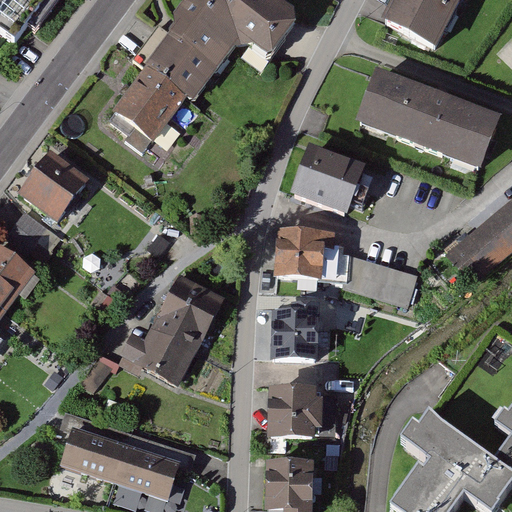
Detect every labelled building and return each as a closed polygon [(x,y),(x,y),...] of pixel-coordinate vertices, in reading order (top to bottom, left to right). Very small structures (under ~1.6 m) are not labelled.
[(0,0),(0,36),(12,47),(50,0),(0,0)] [(158,0),(187,22),(108,122),(150,155),(236,45),(263,66),(299,20),(273,0),(158,0)] [(469,0),(394,0),(379,28),(438,59),(469,0)] [(475,183),(505,108),(386,60),(356,135),(475,183)] [(350,221),(376,153),(320,133),(294,201),(350,221)] [(93,186),(46,152),(13,198),(60,232),(93,186)] [(480,288),(511,259),(511,201),(451,256),(480,288)] [(333,245),(277,242),(274,289),(330,292),(333,245)] [(421,276),(354,258),(344,298),(410,316),(421,276)] [(0,260),(0,330),(32,281),(0,260)] [(227,305),(178,277),(128,366),(178,393),(227,305)] [(324,317),(267,317),(268,366),(324,365),(324,317)] [(326,397),(266,400),(269,451),(329,448),(326,397)] [(511,411),(483,453),(423,411),(396,449),(422,466),(389,511),(454,511),(465,498),(484,511),(493,511),(511,487),(511,411)] [(190,461),(69,419),(53,466),(174,508),(190,461)] [(315,511),(316,476),(263,475),(262,511),(315,511)]
